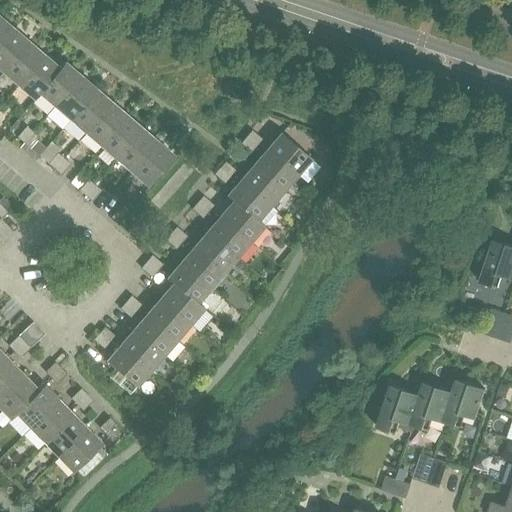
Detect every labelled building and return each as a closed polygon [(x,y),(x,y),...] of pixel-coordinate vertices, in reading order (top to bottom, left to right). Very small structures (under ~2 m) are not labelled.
[(0,43),(13,28),(0,17),(0,43)] [(29,42),(13,28),(0,43),(0,69),(3,72),(29,42)] [(3,72),(18,85),(44,55),(29,42),(3,72)] [(59,68),(44,55),(18,85),(34,99),(65,63),(64,62),(59,68)] [(80,76),(65,63),(34,99),(35,100),(40,93),(55,106),(80,76)] [(96,89),(80,76),(55,106),(70,119),(96,89)] [(112,103),(96,89),(70,119),(86,133),(112,103)] [(127,116),(112,103),(86,133),(101,146),(127,116)] [(117,160),(143,129),(127,116),(101,146),(117,160)] [(24,142),(33,132),(27,126),(18,137),(24,142)] [(158,143),(143,129),(117,160),(132,173),(158,143)] [(251,131),(246,137),(257,146),(262,139),(251,131)] [(33,132),(24,142),(30,148),(39,137),(33,132)] [(311,159),(286,137),(281,133),(268,148),(298,174),(311,159)] [(251,152),(257,146),(246,137),(241,143),(251,152)] [(148,187),(174,156),(158,143),(132,173),(148,187)] [(298,174),(268,148),(255,164),(285,190),(298,174)] [(339,169),(348,154),(338,148),(328,162),(339,169)] [(55,169),(64,159),(57,153),(49,164),(55,169)] [(70,164),(64,159),(55,169),(61,175),(70,164)] [(225,162),(220,168),(230,177),(235,171),(225,162)] [(285,190),(255,164),(241,179),(271,205),(285,190)] [(225,183),(230,177),(220,168),(214,174),(225,183)] [(271,205),(241,179),(228,195),(264,226),(258,221),(271,205)] [(88,180),(79,190),(86,196),(95,185),(88,180)] [(101,191),(95,185),(86,196),(92,201),(101,191)] [(264,226),(228,195),(227,196),(233,201),(221,216),(251,242),(264,226)] [(203,196),(197,203),(208,212),(213,206),(203,196)] [(203,218),(208,212),(197,203),(192,209),(203,218)] [(120,207),(111,218),(117,223),(126,213),(120,207)] [(251,242),(221,216),(207,232),(237,257),(251,242)] [(176,227),(171,234),(182,243),(187,237),(176,227)] [(237,257),(207,232),(194,247),(224,273),(237,257)] [(176,249),(182,243),(171,234),(166,240),(176,249)] [(511,278),(511,277),(511,246),(493,240),(480,281),(498,288),(503,275),(511,278)] [(224,273),(194,247),(181,263),(211,289),(224,273)] [(163,265),(152,256),(147,262),(157,271),(163,265)] [(152,278),(157,271),(147,262),(141,269),(152,278)] [(167,279),(203,310),(204,309),(198,303),(211,289),(181,263),(167,279)] [(203,310),(167,279),(173,284),(160,300),(190,325),(203,310)] [(126,303),(136,312),(142,306),(131,296),(126,303)] [(160,300),(147,315),(177,341),(190,325),(160,300)] [(136,312),(126,303),(120,309),(131,318),(136,312)] [(492,309),(483,334),(497,339),(505,314),(492,309)] [(511,337),(511,315),(505,314),(497,339),(510,343),(511,337)] [(133,331),(163,357),(177,341),(147,315),(133,331)] [(105,328),(99,334),(110,343),(115,337),(105,328)] [(133,331),(120,346),(150,372),(163,357),(133,331)] [(104,349),(110,343),(99,334),(94,340),(104,349)] [(9,346),(15,352),(25,342),(19,336),(9,346)] [(25,342),(15,352),(21,358),(31,348),(25,342)] [(150,372),(120,346),(107,362),(137,387),(150,372)] [(0,350),(0,372),(11,362),(0,350)] [(0,400),(25,377),(11,362),(0,372),(0,400)] [(45,372),(51,378),(61,368),(55,362),(45,372)] [(61,368),(51,378),(57,384),(67,374),(61,368)] [(25,377),(0,400),(0,407),(11,419),(45,386),(44,385),(39,391),(25,377)] [(456,380),(452,392),(442,421),(461,428),(465,415),(476,419),(485,390),(456,380)] [(423,382),(419,395),(409,424),(428,431),(432,418),(442,421),(452,392),(423,382)] [(59,400),(45,386),(11,419),(12,420),(17,414),(31,428),(59,400)] [(409,424),(419,395),(391,386),(377,427),(395,433),(400,421),(409,424)] [(71,399),(77,405),(87,395),(81,389),(71,399)] [(87,395),(77,405),(83,411),(93,401),(87,395)] [(74,415),(59,400),(31,428),(45,443),(74,415)] [(88,430),(74,415),(45,443),(59,458),(88,430)] [(110,418),(100,428),(106,434),(116,424),(110,418)] [(88,430),(59,458),(74,472),(102,445),(88,430)] [(426,483),(435,458),(421,454),(413,479),(426,483)] [(448,463),(435,458),(426,483),(440,488),(448,463)] [(406,498),(411,485),(386,476),(382,490),(406,498)] [(511,511),(511,491),(507,507),(493,502),(489,511),(511,511)]
